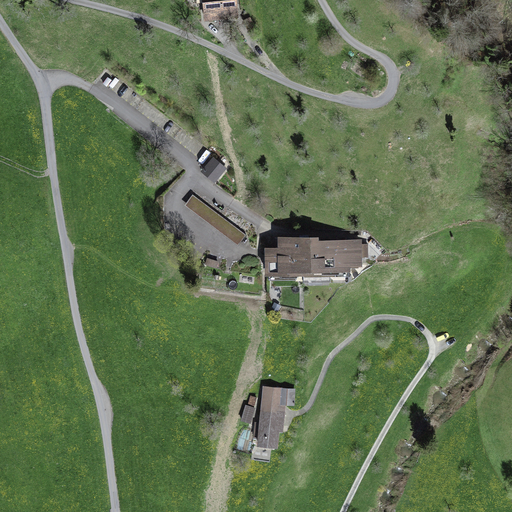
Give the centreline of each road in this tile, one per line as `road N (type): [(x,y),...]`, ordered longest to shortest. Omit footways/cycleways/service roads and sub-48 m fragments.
road 1 (unclassified): [(115,511),(98,395),(77,329),(41,85),(0,19)]
road 2 (unclassified): [(71,0),(131,14),(354,103),(386,97),(392,70),(334,25),(321,0)]
road 3 (track): [(344,511),(431,357),(431,342),(411,320),(369,320),(332,354),(309,406),(295,413)]
